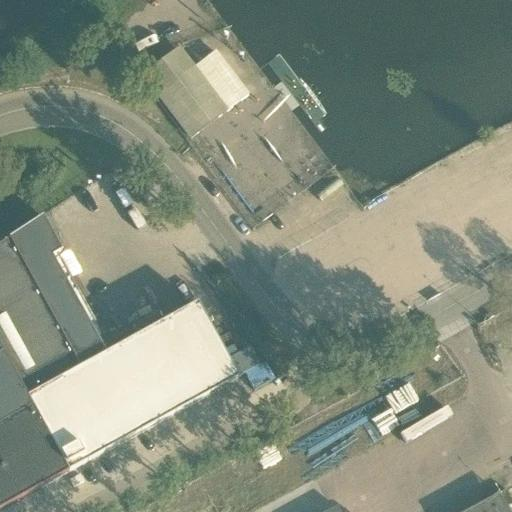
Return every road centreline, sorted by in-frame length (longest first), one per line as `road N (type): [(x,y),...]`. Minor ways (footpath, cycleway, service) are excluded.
road 1 (unclassified): [(0,123),(23,112),(102,116),(138,144),(272,295),(348,356)]
road 2 (unclassified): [(93,511),(274,414),(348,356)]
road 3 (unclassified): [(348,356),(511,274)]
